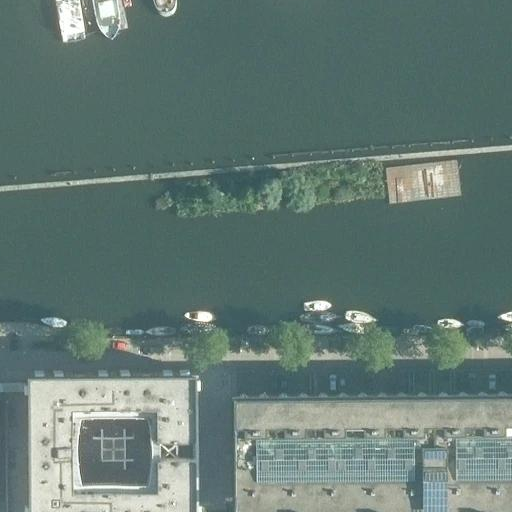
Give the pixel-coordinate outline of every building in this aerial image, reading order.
[(53,0),(59,40),(74,42),(84,34),(77,0),(53,0)] [(100,0),(105,28),(105,30),(105,32),(106,34),(107,36),(108,38),(109,39),(111,40),(113,41),(114,42),(116,43),(118,43),(120,43),(122,42),(124,41),(126,41),(128,39),(129,38),(130,36),(131,34),(132,33),(132,31),(132,29),(132,27),(131,25),(131,23),(126,0),(100,0)] [(152,0),(153,4),(162,15),(163,16),(164,17),(165,17),(167,17),(168,17),(169,17),(171,16),(172,16),(173,15),(173,14),(177,1),(176,0),(152,0)] [(195,511),(195,438),(194,396),(194,378),(187,378),(187,372),(186,372),(186,369),(178,369),(178,372),(170,372),(169,369),(161,369),(161,372),(127,372),(127,370),(118,370),(118,372),(105,372),(105,370),(96,370),(96,373),(61,373),(61,370),(52,370),(52,373),(42,373),(42,370),(33,370),(33,373),(32,373),(33,379),(25,379),(25,382),(23,382),(23,391),(25,391),(25,394),(23,395),(21,396),(21,397),(22,398),(22,399),(24,400),(25,400),(26,400),(26,504),(24,504),(23,511),(195,511)] [(511,511),(511,393),(505,394),(496,394),(486,394),(486,397),(476,397),(476,394),(466,394),(466,395),(457,395),(457,394),(446,394),(446,397),(437,397),(437,394),(431,394),(431,511),(511,511)] [(431,511),(431,394),(425,394),(425,397),(415,398),(415,394),(405,395),(405,394),(395,394),(395,395),(385,395),(385,398),(376,398),(376,395),(365,395),(356,395),(346,395),(346,394),(336,395),(326,395),(326,398),(317,398),(317,395),(307,395),(297,395),(286,396),(277,396),(267,396),(267,399),(257,399),(257,396),(247,396),(237,396),(230,396),(230,399),(231,419),(230,419),(230,422),(231,422),(231,433),(231,443),(230,443),(230,446),(231,446),(231,466),(230,466),(230,469),(231,469),(231,490),(231,493),(231,511),(431,511)]
